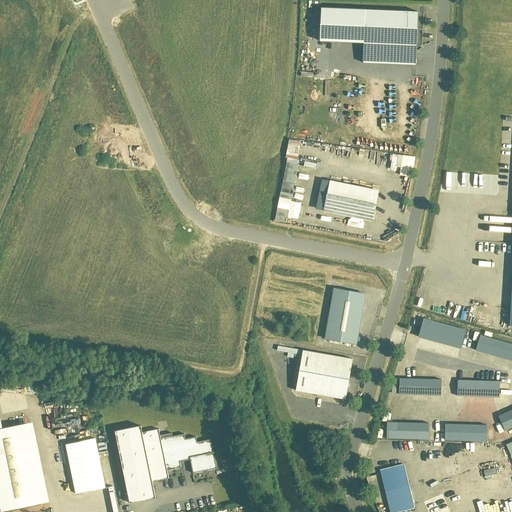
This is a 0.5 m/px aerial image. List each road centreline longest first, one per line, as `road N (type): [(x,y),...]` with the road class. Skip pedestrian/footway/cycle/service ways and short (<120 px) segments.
road 1 (unclassified): [(99,0),(195,219),(406,255)]
road 2 (unclassified): [(362,511),(348,471),(406,255)]
road 3 (unclassified): [(406,255),(430,141),(442,0)]
